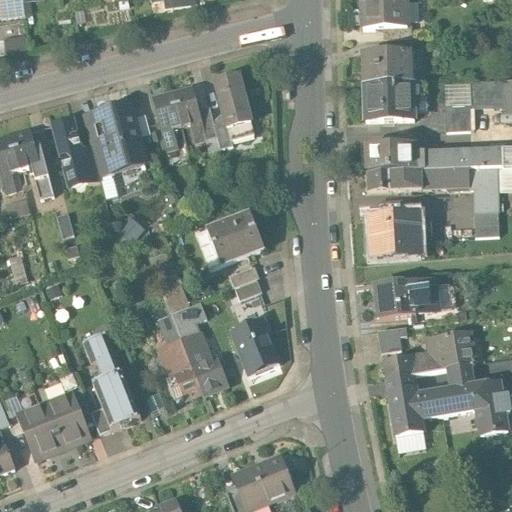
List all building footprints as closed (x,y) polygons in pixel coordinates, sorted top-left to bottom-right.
[(0,0),(0,18),(22,18),(20,0),(0,0)] [(159,0),(162,12),(193,7),(192,0),(159,0)] [(362,32),(406,31),(405,0),(361,2),(362,32)] [(0,41),(0,53),(26,50),(25,38),(0,41)] [(385,55),(410,54),(409,41),(385,42),(385,55)] [(364,56),(365,87),(411,85),(410,54),(385,55),(364,56)] [(241,78),(215,84),(223,115),(227,131),(253,124),(241,78)] [(511,84),(468,87),(469,110),(469,112),(504,110),(504,116),(511,115),(511,84)] [(412,125),(411,85),(365,87),(366,126),(412,125)] [(193,91),(173,96),(181,128),(189,126),(194,146),(206,143),(197,110),(193,91)] [(173,131),(181,128),(173,96),(152,101),(165,154),(178,151),(173,131)] [(86,120),(94,151),(101,179),(151,165),(136,107),(86,120)] [(209,155),(222,152),(214,122),(211,107),(197,110),(206,143),(209,155)] [(470,134),(469,112),(469,110),(444,111),(445,135),(470,134)] [(223,115),(214,122),(222,152),(234,149),(233,143),(256,137),(253,124),(227,131),(223,115)] [(103,184),(101,179),(94,151),(85,154),(77,123),(55,128),(72,192),(103,184)] [(29,134),(10,139),(19,172),(28,169),(33,189),(43,187),(29,134)] [(10,174),(19,172),(10,139),(0,141),(0,177),(3,189),(5,197),(15,194),(10,174)] [(418,172),(421,172),(420,153),(411,153),(411,146),(365,147),(366,173),(418,172)] [(511,150),(420,153),(421,172),(497,170),(511,170),(511,150)] [(421,172),(418,172),(419,193),(446,192),(446,194),(473,194),(474,241),(498,240),(497,170),(421,172)] [(366,194),(419,193),(418,172),(366,173),(366,194)] [(31,214),(28,201),(6,206),(10,220),(31,214)] [(251,215),(208,232),(222,269),(265,252),(251,215)] [(371,220),(375,263),(422,259),(418,216),(371,220)] [(74,239),(68,218),(57,221),(63,242),(74,239)] [(132,218),(119,233),(132,244),(145,229),(132,218)] [(78,250),(65,253),(68,263),(80,260),(78,250)] [(150,261),(155,274),(173,267),(168,254),(150,261)] [(29,284),(21,257),(9,260),(16,288),(29,284)] [(201,339),(193,319),(190,312),(173,267),(155,274),(172,319),(183,346),(201,339)] [(230,280),(234,291),(256,282),(259,281),(255,270),(230,280)] [(266,308),(256,282),(234,291),(244,317),(266,308)] [(379,322),(412,318),(435,315),(432,293),(431,283),(375,290),(379,322)] [(454,290),(432,293),(435,315),(412,318),(414,329),(458,323),(454,290)] [(202,307),(190,312),(193,319),(205,315),(202,307)] [(160,324),(171,350),(183,346),(172,319),(160,324)] [(232,338),(250,380),(280,368),(263,325),(232,338)] [(377,335),(381,356),(401,353),(399,340),(407,339),(406,330),(377,335)] [(469,366),(480,364),(475,334),(444,339),(446,351),(390,360),(393,379),(421,374),(444,370),(469,366)] [(98,364),(105,382),(119,376),(104,337),(82,345),(91,367),(98,364)] [(221,391),(201,339),(183,346),(203,398),(221,391)] [(203,398),(183,346),(171,350),(160,354),(171,382),(168,383),(176,405),(186,401),(187,404),(203,398)] [(444,370),(448,392),(473,388),(469,366),(444,370)] [(393,379),(395,393),(423,388),(421,374),(393,379)] [(94,386),(104,413),(112,434),(141,423),(123,375),(119,376),(105,382),(94,386)] [(511,412),(507,382),(479,387),(487,435),(511,431),(511,412)] [(483,411),(479,387),(473,388),(448,392),(424,396),(428,420),(483,411)] [(395,393),(402,437),(430,433),(428,420),(424,396),(423,388),(395,393)] [(71,395),(44,405),(64,453),(90,443),(71,395)] [(37,464),(64,453),(44,405),(18,416),(37,464)] [(101,439),(112,434),(104,413),(92,417),(101,439)] [(0,479),(14,474),(3,445),(0,446),(0,479)] [(283,458),(235,477),(240,490),(248,511),(249,511),(297,493),(283,458)] [(232,511),(248,511),(240,490),(226,495),(232,511)]
